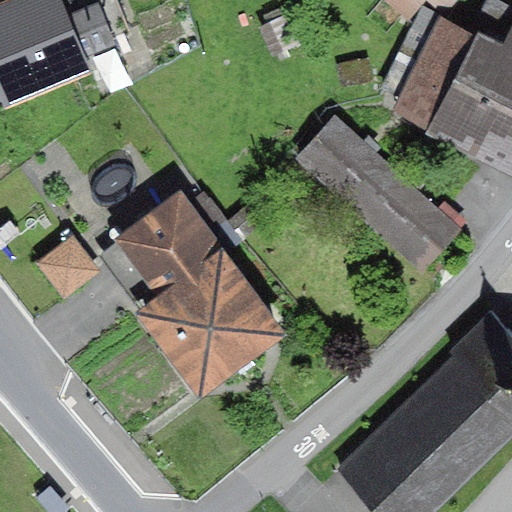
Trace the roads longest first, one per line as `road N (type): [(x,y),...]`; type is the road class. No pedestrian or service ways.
road 1 (residential): [(214,511),(427,333),(511,235)]
road 2 (tertiary): [(135,511),(0,349)]
